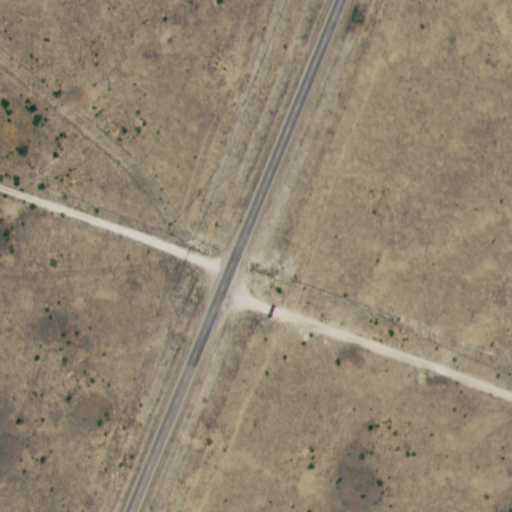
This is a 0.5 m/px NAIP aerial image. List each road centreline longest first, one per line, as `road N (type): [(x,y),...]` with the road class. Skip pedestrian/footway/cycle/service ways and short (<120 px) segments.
road 1 (residential): [(0,15),(238,253),(511,350)]
road 2 (secondary): [(341,0),(131,511)]
